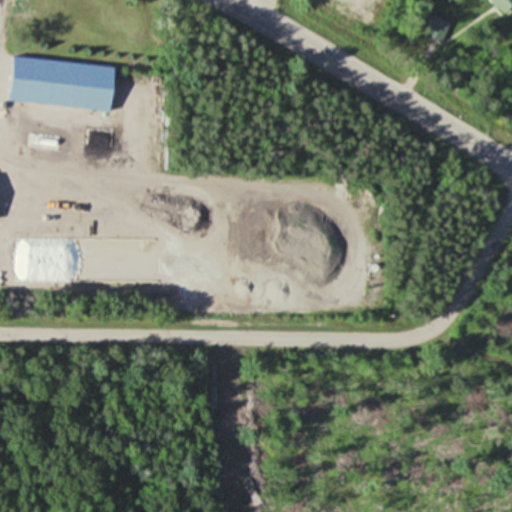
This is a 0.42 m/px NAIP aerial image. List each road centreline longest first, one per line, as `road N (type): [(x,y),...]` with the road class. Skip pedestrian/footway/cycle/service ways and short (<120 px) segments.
road 1 (residential): [(511,203),(460,300),(432,331),(395,340),(0,334)]
road 2 (secondary): [(511,167),(225,0)]
